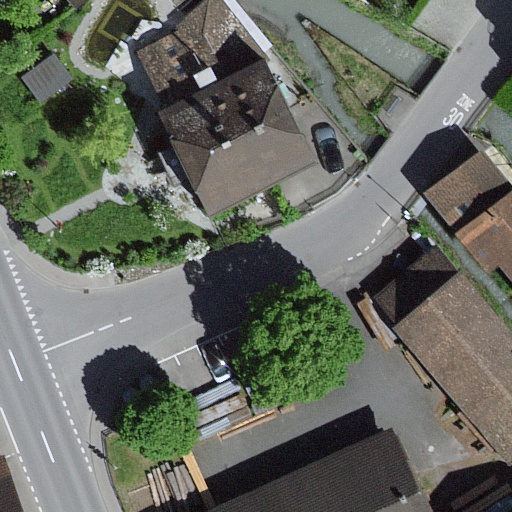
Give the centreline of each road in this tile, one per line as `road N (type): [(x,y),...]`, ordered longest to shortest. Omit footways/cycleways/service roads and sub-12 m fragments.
road 1 (residential): [(511,30),(371,203),(325,239),(188,300),(13,361)]
road 2 (secondary): [(13,361),(71,511)]
